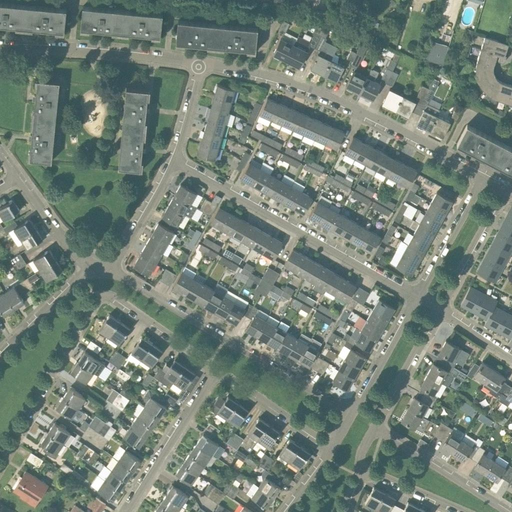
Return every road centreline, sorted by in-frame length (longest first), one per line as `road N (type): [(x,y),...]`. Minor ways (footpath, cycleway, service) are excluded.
road 1 (residential): [(0,464),(100,296),(214,368)]
road 2 (residential): [(480,177),(345,103),(262,73),(199,65)]
road 3 (residential): [(350,419),(110,271)]
road 4 (residential): [(414,300),(175,162)]
road 5 (residential): [(199,65),(0,48)]
road 6 (residential): [(214,368),(124,511)]
road 7 (residential): [(503,511),(374,430)]
road 8 (residential): [(214,368),(329,450)]
road 9 (residential): [(440,313),(508,191)]
road 10 (residential): [(480,177),(414,300)]
road 11 (residential): [(414,300),(350,419)]
road 12 (residential): [(374,430),(440,313)]
road 13 (residential): [(110,271),(175,162)]
road 14 (residential): [(89,266),(0,355)]
